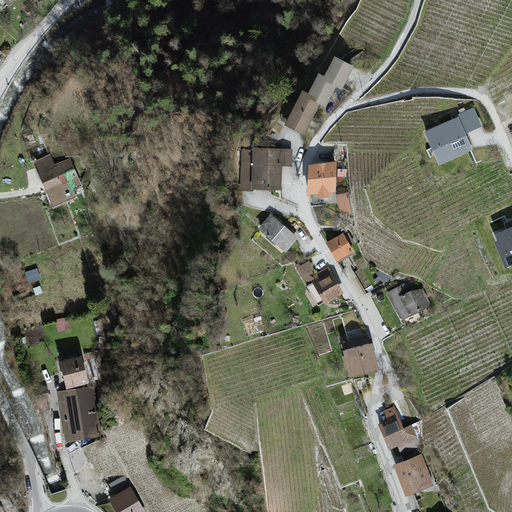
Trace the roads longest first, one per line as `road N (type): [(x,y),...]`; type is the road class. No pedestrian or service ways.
road 1 (residential): [(403,511),(372,420),(382,374),(376,341),(310,224),(306,164),(344,109),(445,91),(487,102),(511,157)]
road 2 (unclassified): [(0,396),(25,449),(40,511)]
